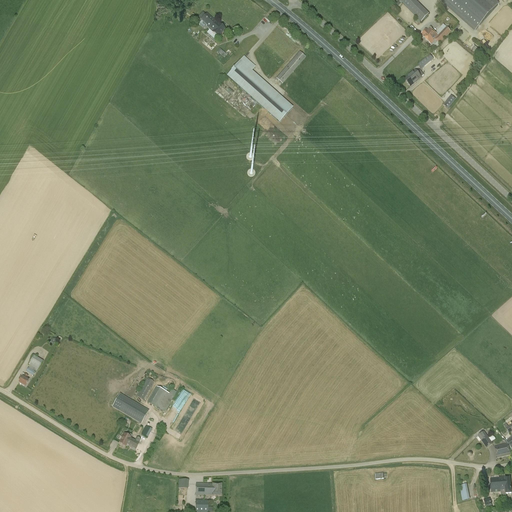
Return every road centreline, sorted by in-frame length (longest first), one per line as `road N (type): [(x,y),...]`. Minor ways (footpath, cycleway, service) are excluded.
road 1 (unclassified): [(511,465),(411,459),(159,471),(102,452),(0,390)]
road 2 (primary): [(511,218),(270,0)]
road 3 (unclassified): [(511,198),(292,0)]
